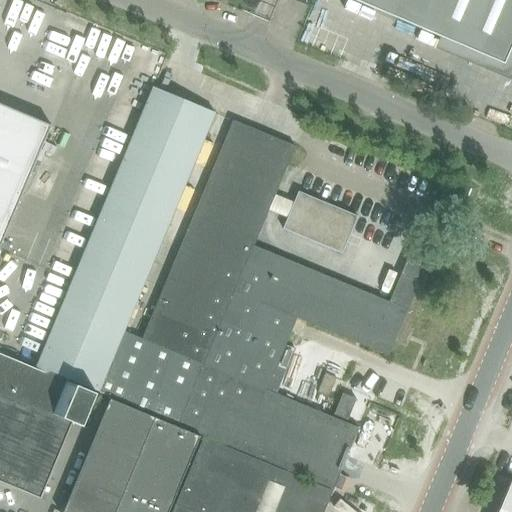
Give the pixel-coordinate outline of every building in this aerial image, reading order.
[(511,0),(351,0),(504,65),(511,47),(511,0)] [(204,366),(143,340),(125,333),(216,115),(154,89),(37,369),(0,353),(0,481),(41,499),(73,423),(84,427),(98,394),(68,382),(69,379),(180,425),(204,366)] [(0,254),(7,238),(5,237),(11,224),(13,224),(17,215),(15,215),(21,202),(22,202),(54,128),(19,113),(19,115),(0,107),(0,254)] [(233,122),(143,340),(204,366),(180,425),(179,426),(334,490),(359,429),(268,392),(298,319),(389,357),(396,341),(400,343),(428,277),(424,275),(431,259),(412,251),(390,303),(255,247),(296,148),(233,122)] [(283,229),(342,254),(358,218),(299,193),(283,229)] [(318,394),(329,398),(337,379),(326,374),(318,394)] [(335,416),(349,421),(358,400),(344,395),(335,416)] [(110,400),(63,511),(169,511),(200,437),(110,400)] [(324,511),(333,492),(204,438),(173,511),(324,511)] [(511,511),(511,491),(503,511),(511,511)]
